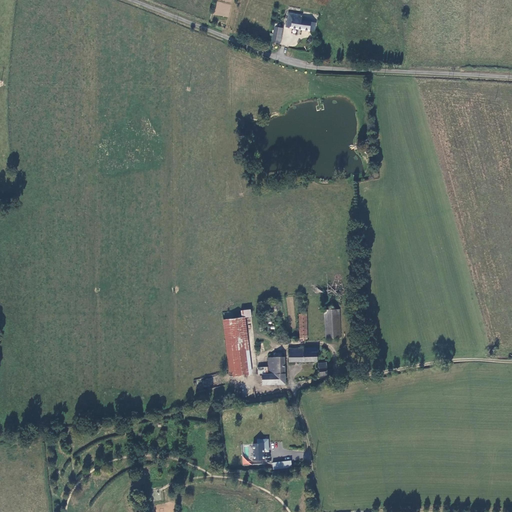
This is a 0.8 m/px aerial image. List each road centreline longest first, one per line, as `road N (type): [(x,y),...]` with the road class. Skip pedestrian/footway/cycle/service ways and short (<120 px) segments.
road 1 (unclassified): [(511,76),(312,67),(131,0)]
road 2 (track): [(321,381),(457,360),(511,362)]
